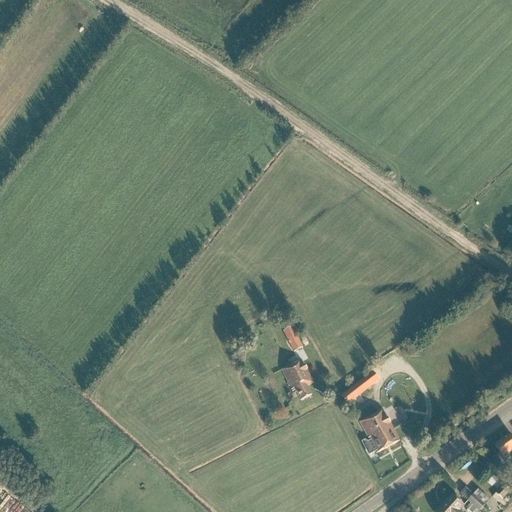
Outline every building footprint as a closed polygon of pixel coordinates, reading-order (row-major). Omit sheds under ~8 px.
[(302,348),(292,328),(283,332),(294,353),(302,348)] [(288,367),(284,369),(281,371),(288,384),(287,384),(288,387),(289,386),(294,395),(296,393),(301,401),(311,396),(307,387),(313,383),(301,360),(290,366),(289,364),(287,366),(288,367)] [(373,373),(341,397),(347,405),(379,381),(373,373)] [(399,441),(385,416),(382,410),(359,422),(376,454),(399,441)] [(495,447),(503,458),(511,453),(511,439),(510,436),(495,447)] [(492,477),(487,483),(497,491),(502,484),(492,477)] [(510,493),(502,486),(495,494),(502,501),(510,493)] [(488,501),(478,491),(468,502),(470,504),(466,508),(470,511),(478,511),(479,511),(485,506),(484,505),(488,501)] [(460,511),(465,507),(453,496),(437,511),(460,511)]
